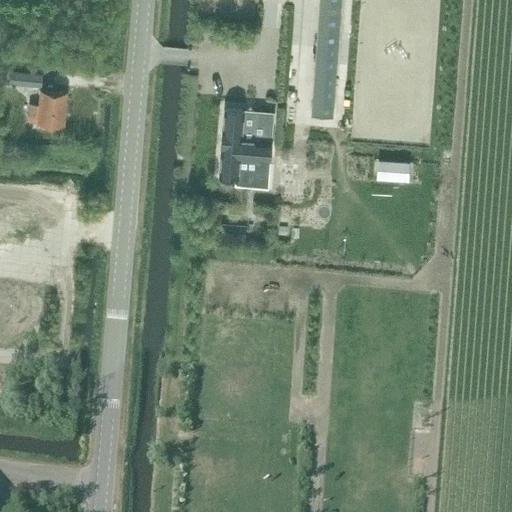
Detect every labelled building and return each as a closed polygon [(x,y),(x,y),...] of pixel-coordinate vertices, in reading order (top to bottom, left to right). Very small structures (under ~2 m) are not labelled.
[(320,0),(312,112),(331,114),(339,0),(320,0)] [(231,46),(232,21),(219,21),(217,45),(231,46)] [(278,44),(264,42),(259,99),(274,100),(278,44)] [(10,70),(10,84),(41,87),(43,73),(10,70)] [(28,103),(27,120),(64,124),(68,92),(40,89),(38,104),(28,103)] [(225,108),(219,175),(231,176),(231,177),(233,177),(233,176),(237,177),(239,156),(269,158),(270,140),(273,112),(243,109),(225,108)] [(409,160),(378,158),(377,175),(408,177),(409,160)] [(245,235),(246,222),(215,221),(215,234),(245,235)]
